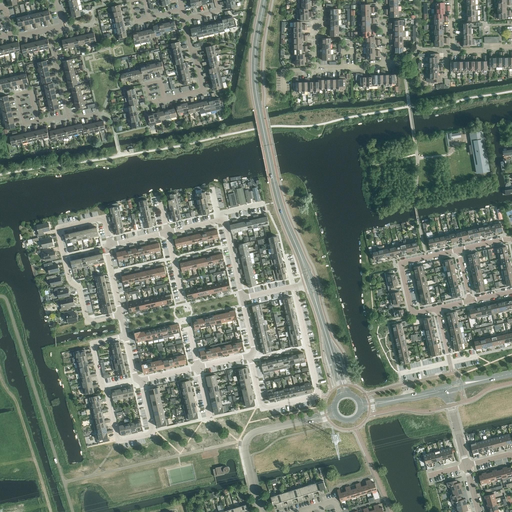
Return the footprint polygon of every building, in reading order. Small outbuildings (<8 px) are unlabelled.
[(44,12),(38,13),(40,22),(44,21),(45,23),(47,23),(47,20),(46,20),(44,12)] [(33,14),(28,15),(30,24),(34,23),(34,26),(37,25),(36,23),(35,23),(33,14)] [(232,16),(227,17),(229,28),(237,27),(235,20),(233,20),(232,16)] [(23,26),(24,28),(26,28),(26,25),(25,25),(23,17),(17,18),(19,27),(23,26)] [(221,19),(222,21),(224,27),(224,29),(229,28),(227,17),(221,19)] [(89,34),(91,43),(96,41),(94,33),(90,34),(89,31),(87,32),(87,34),(89,34)] [(126,31),(118,33),(119,41),(125,40),(125,37),(127,37),(126,31)] [(141,44),(138,32),(133,33),(135,42),(134,42),(134,45),(141,44)] [(78,36),(80,45),(85,44),(83,35),(79,36),(79,33),(76,34),(77,37),(78,36)] [(66,36),(66,39),(68,39),(70,48),(75,46),(73,38),(69,39),(68,36),(66,36)] [(37,41),(39,50),(45,49),(42,40),(38,41),(38,38),(35,39),(36,42),(37,41)] [(13,43),(15,52),(21,50),(19,42),(14,43),(14,40),(11,41),(12,43),(13,43)] [(25,41),(25,44),(27,44),(29,53),(34,51),(32,43),(28,43),(27,41),(25,41)] [(1,43),(1,46),(3,45),(5,54),(10,53),(8,44),(4,45),(3,43),(1,43)] [(439,54),(429,54),(429,57),(429,63),(438,62),(438,60),(439,60),(439,54)] [(176,65),(177,70),(188,67),(187,62),(184,62),(184,63),(179,64),(176,65)] [(39,68),(40,73),(49,71),(48,67),(51,67),(50,64),(47,65),(48,66),(39,68)] [(427,82),(428,82),(431,82),(432,81),(434,81),(434,82),(440,82),(440,76),(438,76),(438,73),(429,73),(429,78),(428,78),(427,79),(426,80),(426,81),(427,82)] [(21,75),(15,76),(18,85),(22,84),(22,87),(25,86),(24,83),(23,84),(21,75)] [(50,76),(41,78),(43,84),(51,82),(50,78),(53,77),(52,75),(50,75),(50,76)] [(340,79),(336,79),(336,91),(339,91),(339,89),(346,88),(346,79),(345,79),(345,76),(339,76),(339,78),(340,78),(340,79)] [(191,78),(182,80),(179,81),(180,86),(192,83),(191,78)] [(223,82),(212,85),(213,90),(217,89),(218,92),(221,92),(220,89),(224,88),(223,82)] [(73,92),(81,90),(80,85),(78,85),(78,86),(71,87),(72,91),(70,92),(70,94),(73,94),(73,92)] [(125,96),(136,94),(135,88),(126,90),(126,89),(123,90),(125,96)] [(73,105),(75,104),(75,103),(84,101),(83,96),(74,98),(75,102),(72,102),(73,105)] [(219,98),(214,99),(216,110),(224,109),(223,104),(221,104),(219,98)] [(0,103),(2,108),(10,106),(9,102),(12,101),(11,99),(9,100),(9,101),(0,103)] [(214,99),(208,100),(211,112),(216,110),(214,99)] [(3,113),(4,119),(13,117),(12,113),(15,112),(14,109),(11,110),(12,111),(3,113)] [(154,113),(148,115),(149,119),(148,120),(149,126),(156,125),(156,124),(156,122),(154,113)] [(98,122),(100,131),(106,129),(104,121),(99,122),(99,119),(96,120),(97,122),(98,122)] [(14,122),(5,124),(7,129),(15,127),(14,123),(17,122),(16,120),(14,121),(14,122)] [(79,134),(84,132),(82,126),(82,124),(78,125),(77,122),(75,123),(75,125),(76,125),(79,134)] [(88,124),(90,133),(95,132),(93,123),(89,124),(88,122),(86,122),(86,125),(88,124)] [(66,127),(68,136),(73,135),(71,126),(67,127),(67,124),(64,125),(65,128),(66,127)] [(54,127),(54,130),(55,130),(57,139),(63,137),(61,129),(57,130),(56,127),(54,127)] [(36,131),(39,139),(44,138),(42,129),(38,130),(37,128),(35,128),(35,131),(36,131)] [(24,131),(25,133),(26,133),(28,142),(33,141),(31,132),(27,133),(27,130),(24,131)] [(470,133),(472,145),(469,145),(469,146),(471,146),(471,149),(472,153),(473,153),(477,173),(489,171),(482,131),(470,133)] [(354,172),(371,168),(371,167),(371,166),(353,170),(352,166),(351,166),(353,177),(355,176),(354,172)] [(243,188),(237,190),(241,206),(247,204),(243,188)] [(197,200),(198,199),(210,197),(209,194),(206,195),(205,192),(202,192),(201,190),(196,191),(196,194),(197,200)] [(236,193),(229,194),(232,208),(239,206),(236,193)] [(165,204),(166,206),(178,204),(177,198),(175,199),(174,194),(167,195),(168,200),(169,203),(165,204)] [(108,214),(111,213),(120,211),(120,212),(120,211),(119,206),(118,203),(112,204),(113,207),(110,208),(111,211),(107,212),(108,214)] [(200,210),(201,215),(210,213),(209,210),(213,209),(212,207),(200,210)] [(258,214),(256,215),(258,227),(264,226),(262,218),(259,218),(258,214)] [(248,217),(245,217),(248,230),(253,228),(251,220),(249,221),(248,217)] [(237,219),(235,220),(237,232),(243,231),(241,223),(238,223),(237,219)] [(155,220),(143,223),(144,228),(153,226),(152,223),(156,222),(155,220)] [(37,225),(38,229),(37,229),(38,230),(39,233),(38,233),(38,236),(44,235),(43,232),(50,230),(48,223),(49,223),(48,223),(37,225)] [(495,223),(489,224),(491,233),(495,232),(495,235),(497,235),(495,223)] [(93,224),(91,225),(94,237),(99,236),(97,227),(94,228),(93,224)] [(483,225),(478,226),(480,236),(484,235),(484,238),(486,237),(483,225)] [(213,226),(211,227),(214,239),(219,238),(217,229),(214,230),(213,226)] [(82,227),(80,227),(83,240),(88,239),(86,229),(83,230),(82,227)] [(472,228),(467,229),(469,238),(472,237),(473,240),(475,240),(472,228)] [(72,229),(70,230),(72,242),(78,241),(76,232),(73,233),(72,229)] [(203,229),(200,229),(203,241),(208,240),(206,232),(204,233),(203,229)] [(461,230),(455,231),(457,241),(461,240),(462,243),(464,242),(461,230)] [(192,231),(190,232),(193,244),(198,243),(196,234),(193,235),(192,231)] [(182,233),(179,234),(182,246),(187,245),(185,237),(183,237),(182,233)] [(450,233),(444,234),(446,243),(450,242),(451,245),(453,245),(450,233)] [(439,235),(433,237),(435,246),(439,245),(440,248),(441,248),(439,235)] [(41,240),(43,248),(54,246),(52,238),(41,240)] [(155,239),(153,240),(155,252),(161,251),(159,243),(156,243),(155,239)] [(145,242),(142,242),(145,255),(150,253),(148,245),(145,246),(145,242)] [(235,248),(236,251),(248,248),(247,242),(239,244),(239,247),(235,248)] [(411,242),(405,243),(407,252),(411,251),(412,254),(414,254),(411,242)] [(134,244),(132,245),(134,257),(140,256),(138,247),(135,248),(134,244)] [(400,244),(394,245),(396,255),(400,254),(401,257),(403,256),(400,244)] [(124,247),(121,247),(124,259),(129,258),(127,250),(124,250),(124,247)] [(380,261),(377,249),(372,250),(371,247),(369,247),(369,251),(372,250),(374,260),(378,259),(378,262),(380,261)] [(389,247),(383,248),(385,257),(389,256),(390,259),(391,259),(389,247)] [(42,251),(43,254),(44,254),(46,261),(56,259),(55,256),(56,255),(55,251),(50,252),(50,249),(42,251)] [(219,250),(216,251),(219,263),(225,262),(223,253),(220,254),(219,250)] [(99,251),(97,251),(100,264),(105,262),(103,253),(100,254),(99,251)] [(208,252),(206,253),(209,265),(214,264),(212,256),(209,256),(208,252)] [(468,255),(469,260),(479,258),(478,252),(475,252),(475,253),(468,255)] [(88,253),(86,253),(89,266),(94,265),(92,256),(89,256),(88,253)] [(238,259),(238,261),(251,259),(249,253),(241,255),(242,258),(238,259)] [(78,255),(76,256),(78,268),(84,267),(82,258),(79,259),(78,255)] [(198,255),(195,255),(198,268),(199,267),(200,269),(203,269),(202,267),(203,266),(201,258),(199,259),(198,255)] [(187,257),(185,258),(187,270),(193,269),(191,261),(188,261),(187,257)] [(59,271),(58,264),(53,265),(53,262),(44,264),(45,268),(48,268),(49,274),(59,271)] [(161,263),(158,264),(161,276),(166,275),(164,267),(161,267),(161,263)] [(240,269),(241,272),(253,269),(252,264),(243,266),(244,268),(240,269)] [(150,266),(148,266),(150,278),(156,277),(154,269),(151,270),(150,266)] [(140,268),(137,269),(140,281),(145,280),(143,271),(140,272),(140,268)] [(129,270),(127,271),(129,283),(135,282),(133,274),(130,274),(129,270)] [(385,273),(387,282),(398,279),(397,276),(396,277),(395,274),(392,275),(391,271),(392,271),(385,273)] [(243,280),(243,282),(255,280),(254,274),(246,276),(246,279),(243,280)] [(62,284),(61,277),(56,278),(55,275),(47,277),(47,280),(50,279),(52,286),(62,284)] [(387,282),(389,290),(395,289),(395,286),(397,285),(397,282),(398,282),(398,279),(387,282)] [(97,288),(99,293),(108,291),(107,288),(111,287),(110,285),(97,288)] [(58,295),(59,298),(70,296),(69,292),(70,291),(70,290),(69,289),(68,289),(65,290),(65,288),(66,288),(66,287),(65,286),(64,286),(57,288),(55,289),(54,289),(54,291),(54,292),(55,293),(56,294),(57,295),(58,295)] [(389,290),(391,299),(400,297),(399,292),(396,292),(395,289),(389,290)] [(100,298),(101,304),(110,301),(109,298),(113,298),(112,295),(100,298)] [(390,309),(393,308),(399,306),(399,303),(401,303),(400,297),(391,299),(392,304),(389,305),(389,306),(389,308),(390,309)] [(60,300),(62,308),(60,309),(60,311),(70,309),(69,306),(75,305),(73,298),(60,300)] [(249,310),(250,312),(262,309),(262,310),(262,309),(261,304),(252,306),(253,309),(249,310)] [(115,306),(102,309),(104,314),(113,312),(112,309),(115,308),(115,306)] [(399,306),(393,308),(395,317),(404,315),(403,309),(400,310),(399,306)] [(64,313),(65,316),(66,323),(78,320),(78,319),(78,317),(78,315),(77,315),(76,313),(73,314),(72,311),(64,313)] [(200,327),(199,319),(192,320),(194,329),(200,327)] [(507,332),(502,333),(504,343),(506,342),(507,344),(510,343),(507,332)] [(257,344),(269,341),(271,340),(270,335),(268,336),(259,338),(260,341),(256,341),(257,344)] [(496,335),(491,336),(493,345),(495,345),(495,346),(499,346),(496,335)] [(485,337),(479,338),(481,348),(484,347),(484,349),(487,348),(485,337)] [(111,349),(113,354),(122,352),(121,349),(124,348),(124,346),(111,349)] [(300,350),(297,350),(300,362),(300,363),(306,362),(304,353),(301,353),(300,350)] [(74,363),(76,363),(87,360),(86,356),(86,355),(75,357),(72,358),(74,363)] [(279,355),(276,355),(280,370),(285,368),(282,358),(279,358),(279,355)] [(111,360),(112,365),(124,363),(123,360),(127,359),(126,357),(114,360),(111,360)] [(268,357),(266,358),(269,372),(274,371),(272,360),(269,361),(268,357)] [(129,367),(116,370),(117,376),(126,374),(126,370),(129,370),(129,367)] [(235,370),(236,376),(248,373),(247,367),(235,370)] [(237,381),(240,380),(249,378),(248,373),(236,376),(237,381)] [(179,388),(180,388),(191,386),(190,380),(181,382),(181,381),(177,381),(179,388)] [(89,403),(90,408),(90,409),(101,406),(100,402),(103,401),(102,399),(100,399),(100,401),(89,403)] [(91,414),(103,411),(102,410),(101,406),(90,409),(90,408),(91,414)] [(223,406),(213,408),(215,414),(227,411),(225,406),(223,406)] [(91,414),(93,419),(104,417),(103,413),(105,412),(105,409),(102,410),(103,411),(91,414)] [(197,412),(185,415),(187,420),(189,420),(189,421),(197,419),(197,418),(199,417),(197,412)] [(140,419),(135,420),(138,431),(143,430),(140,419)] [(166,419),(156,421),(158,427),(169,424),(168,419),(166,419)] [(107,432),(96,435),(98,443),(110,441),(109,437),(109,438),(108,434),(107,432)] [(504,435),(498,437),(500,446),(503,445),(504,449),(507,449),(504,435)] [(493,438),(487,440),(489,449),(492,448),(493,452),(496,452),(493,438)] [(482,441),(476,443),(478,452),(481,451),(482,455),(485,454),(482,441)] [(478,452),(476,443),(470,444),(474,457),(477,457),(476,452),(478,452)] [(451,448),(445,449),(448,458),(451,457),(452,462),(455,461),(452,452),(455,452),(454,448),(452,449),(451,448)] [(440,451),(434,452),(437,461),(440,460),(441,464),(444,464),(440,451)] [(432,467),(429,453),(423,455),(426,464),(429,463),(430,467),(432,467)] [(224,466),(223,466),(216,467),(216,468),(213,469),(215,476),(225,474),(224,473),(227,472),(229,472),(230,470),(229,468),(228,467),(227,466),(226,466),(224,466)] [(371,479),(368,480),(372,492),(377,490),(375,482),(372,483),(371,479)] [(449,491),(462,488),(460,482),(457,483),(456,480),(447,483),(448,487),(450,488),(451,490),(449,491)] [(318,482),(313,484),(315,492),(318,491),(319,495),(322,494),(318,482)] [(360,483),(358,483),(362,495),(367,494),(364,486),(361,486),(360,483)] [(308,485),(302,487),(305,495),(308,494),(309,498),(311,498),(308,485)] [(350,486),(348,487),(351,498),(356,497),(354,489),(351,490),(350,486)] [(450,496),(451,499),(461,497),(460,494),(463,493),(462,488),(449,491),(449,492),(451,491),(452,494),(450,496)] [(297,489),(292,490),(294,498),(297,497),(298,502),(301,501),(297,489)] [(346,500),(344,492),(341,493),(340,489),(337,490),(341,502),(346,500)] [(287,492),(281,494),(284,501),(287,500),(288,505),(290,504),(287,492)] [(280,507),(276,495),(271,497),(273,505),(276,504),(277,508),(280,507)] [(453,507),(453,508),(466,504),(465,499),(462,500),(461,497),(451,499),(452,503),(455,504),(455,507),(453,507)]
